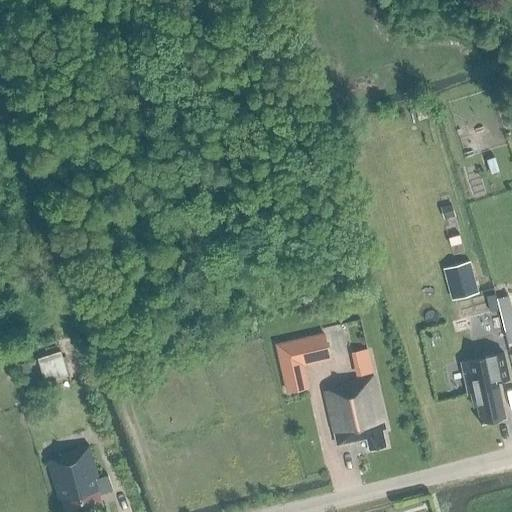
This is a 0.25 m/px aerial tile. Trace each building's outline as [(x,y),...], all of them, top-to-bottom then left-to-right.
[(477,293),(473,278),(450,284),(454,300),(477,293)] [(511,300),(511,294),(499,296),(505,342),(511,340),(511,300)] [(282,369),(329,359),(324,335),(277,346),(282,369)] [(38,360),(45,383),(68,375),(60,352),(38,360)] [(504,352),(461,363),(469,394),(472,394),(475,407),(478,406),(483,424),(498,421),(497,419),(507,416),(498,381),(510,378),(504,352)] [(384,430),(373,377),(341,384),(342,389),(324,393),(335,447),(365,440),(368,452),(385,448),(382,431),(384,430)] [(61,458),(47,462),(57,502),(63,500),(65,511),(84,511),(102,507),(99,496),(112,492),(107,477),(98,479),(89,446),(60,453),(61,458)]
